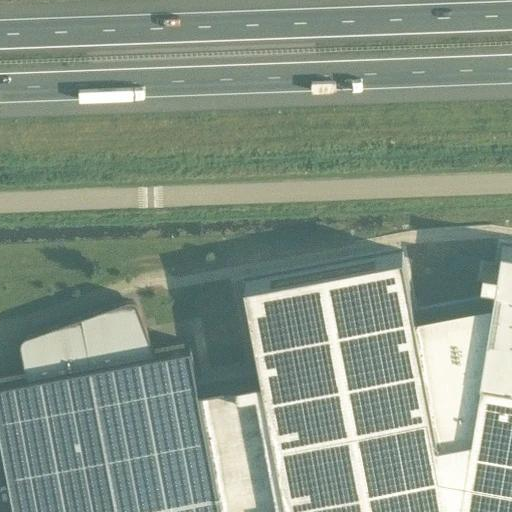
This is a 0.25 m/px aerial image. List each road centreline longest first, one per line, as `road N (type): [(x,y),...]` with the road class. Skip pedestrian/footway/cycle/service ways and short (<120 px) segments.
road 1 (unclassified): [(0,201),(511,180)]
road 2 (motorway): [(511,16),(0,35)]
road 3 (motorway): [(0,88),(511,70)]
